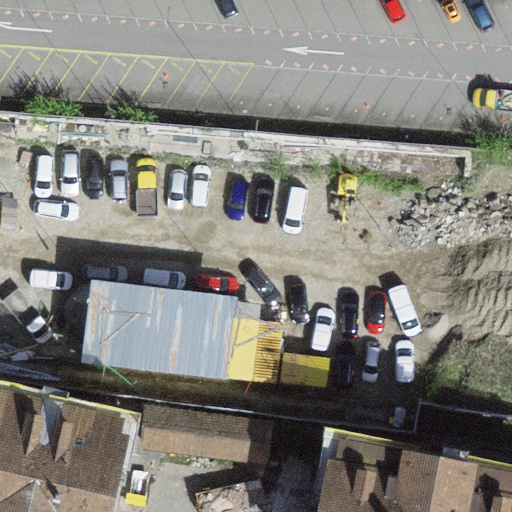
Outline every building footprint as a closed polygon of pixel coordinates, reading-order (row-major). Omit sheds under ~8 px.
[(109,123),(0,115),(0,293),(95,301),(109,123)] [(505,154),(266,136),(253,301),(493,320),(505,154)] [(99,511),(121,424),(0,395),(0,511),(99,511)] [(145,442),(262,459),(267,426),(150,409),(145,442)] [(511,511),(511,479),(336,445),(325,511),(511,511)]
